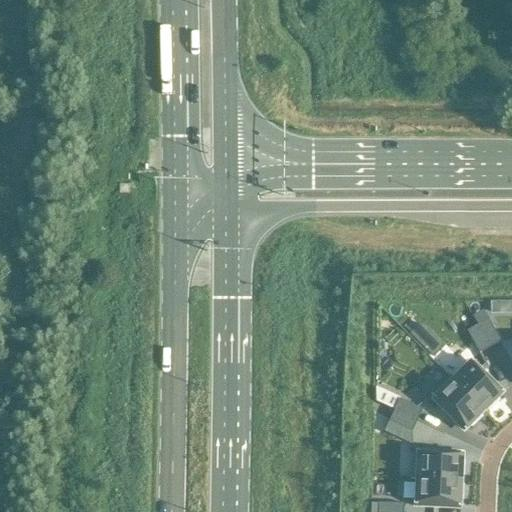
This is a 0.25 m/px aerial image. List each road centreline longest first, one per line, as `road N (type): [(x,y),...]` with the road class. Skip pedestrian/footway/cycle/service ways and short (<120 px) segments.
road 1 (primary): [(170,190),(168,511)]
road 2 (primary): [(228,511),(232,212)]
road 3 (tertiary): [(511,166),(231,163)]
road 4 (tertiary): [(232,212),(511,211)]
road 5 (primary): [(169,0),(170,190)]
road 6 (primary): [(231,163),(226,0)]
